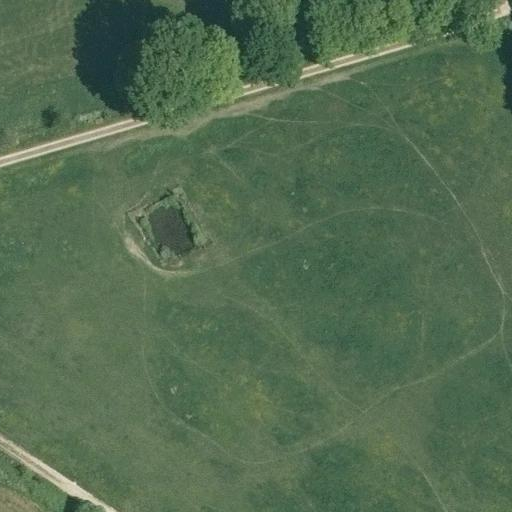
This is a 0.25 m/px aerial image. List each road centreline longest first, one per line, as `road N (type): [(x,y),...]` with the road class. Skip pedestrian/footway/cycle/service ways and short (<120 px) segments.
road 1 (unclassified): [(0,162),(511,9)]
road 2 (track): [(0,443),(100,511)]
